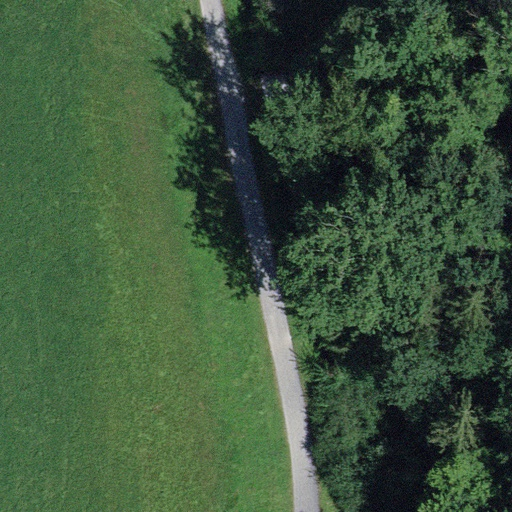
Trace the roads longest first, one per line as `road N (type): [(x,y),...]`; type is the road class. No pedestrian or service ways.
road 1 (track): [(306,511),(293,380),(210,0)]
road 2 (track): [(228,102),(311,86),(402,0)]
